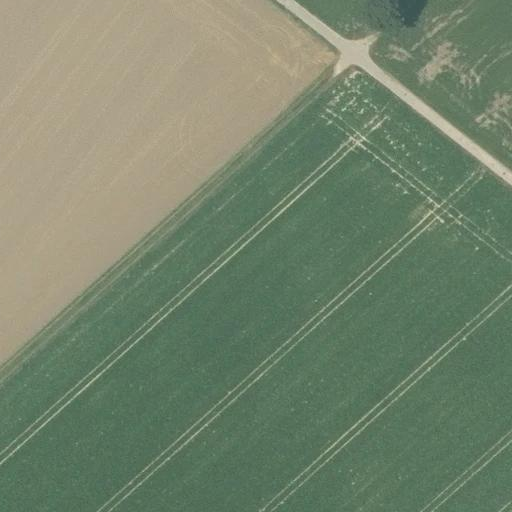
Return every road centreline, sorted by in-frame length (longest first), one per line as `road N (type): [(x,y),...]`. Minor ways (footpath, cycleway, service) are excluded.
road 1 (track): [(417,0),(0,382)]
road 2 (track): [(277,0),(511,183)]
